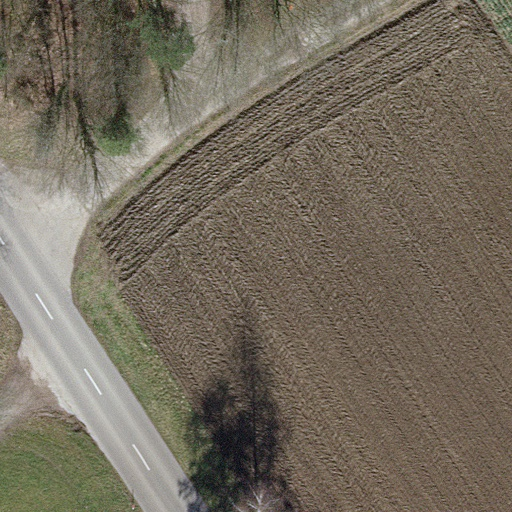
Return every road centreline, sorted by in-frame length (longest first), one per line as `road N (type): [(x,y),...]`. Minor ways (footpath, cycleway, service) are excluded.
road 1 (track): [(7,251),(172,125),(385,0)]
road 2 (tertiary): [(172,511),(0,240)]
road 3 (track): [(197,0),(172,125)]
